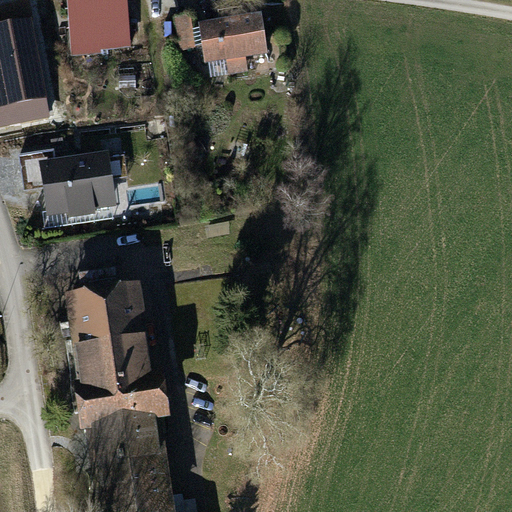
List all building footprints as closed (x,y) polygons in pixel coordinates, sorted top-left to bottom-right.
[(121,0),(74,3),(77,59),(133,56),(129,0),(121,0)] [(181,13),(182,48),(203,47),(202,13),(181,13)] [(209,32),(217,80),(279,71),(271,22),(209,32)] [(0,34),(0,126),(50,116),(33,29),(0,34)] [(46,171),(54,228),(125,218),(117,161),(46,171)] [(138,294),(71,304),(86,402),(75,404),(82,447),(96,444),(106,511),(170,511),(159,435),(175,433),(169,390),(153,392),(138,294)]
